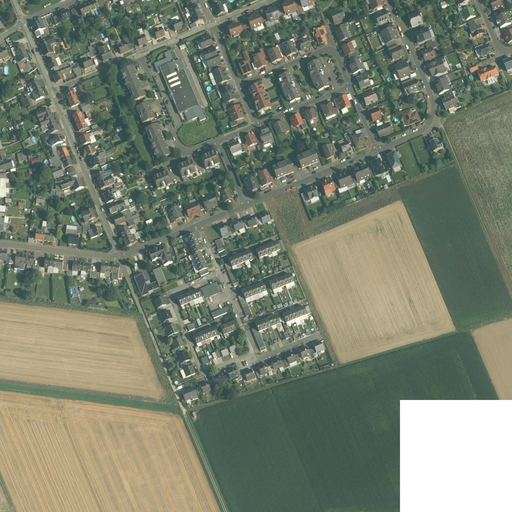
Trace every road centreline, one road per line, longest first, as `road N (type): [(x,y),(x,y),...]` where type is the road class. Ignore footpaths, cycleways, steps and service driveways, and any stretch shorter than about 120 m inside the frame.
road 1 (track): [(182,409),(511,319)]
road 2 (residential): [(390,0),(435,102),(428,127),(377,152)]
road 3 (residential): [(252,353),(203,372),(169,293),(218,271)]
road 4 (track): [(0,384),(182,407)]
road 5 (residential): [(52,92),(121,258)]
road 6 (residential): [(377,152),(245,205)]
road 7 (residential): [(121,258),(0,243)]
